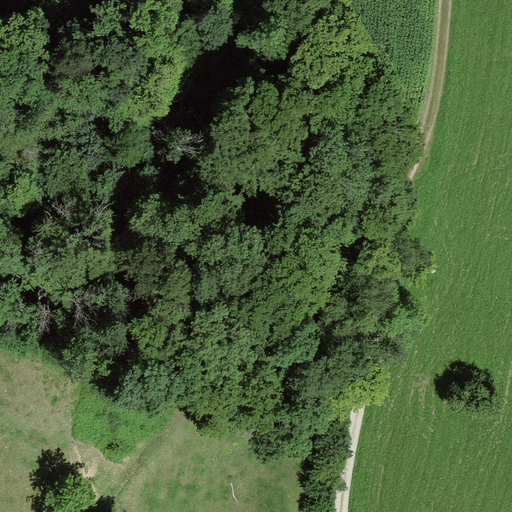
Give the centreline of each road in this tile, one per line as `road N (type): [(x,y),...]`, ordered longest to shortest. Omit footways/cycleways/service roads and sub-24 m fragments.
road 1 (track): [(345,511),(350,443),(414,190),(309,0)]
road 2 (track): [(414,190),(438,81),(443,0)]
